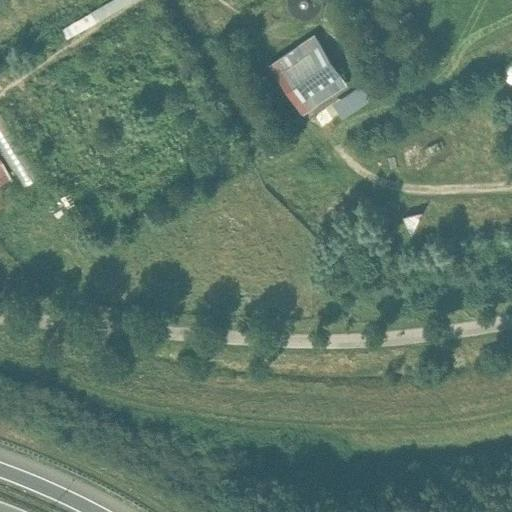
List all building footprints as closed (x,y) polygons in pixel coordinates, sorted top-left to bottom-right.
[(284,0),(301,21),(323,4),(319,0),(284,0)] [(284,9),(279,5),(272,4),(266,7),(263,12),(262,18),(265,24),(270,28),(276,29),(282,26),(286,21),(286,15),(284,9)] [(315,34),(276,60),(282,69),(300,96),(305,105),(345,80),(315,34)] [(63,183),(84,174),(43,86),(22,96),(63,183)] [(39,173),(2,113),(0,114),(0,149),(21,184),(39,173)] [(316,157),(288,171),(298,188),(325,174),(316,157)] [(326,192),(332,199),(310,217),(323,234),(361,204),(342,180),(326,192)]
